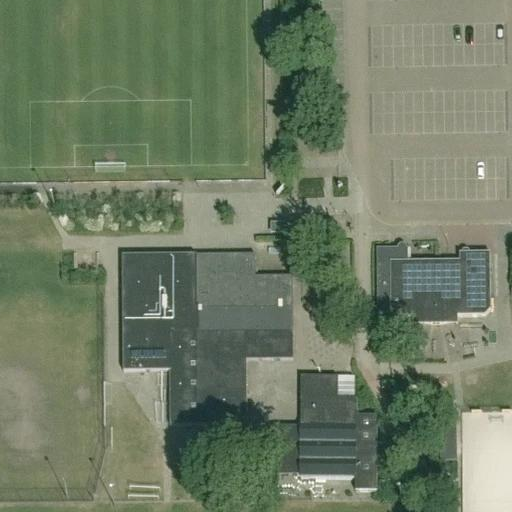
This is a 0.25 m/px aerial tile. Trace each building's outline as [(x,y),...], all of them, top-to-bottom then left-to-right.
[(321,224),(321,242),(333,242),(333,224),(321,224)] [(288,225),(271,226),(272,236),(288,236),(288,225)] [(391,316),(391,320),(416,319),(423,325),(432,326),(441,326),(450,324),(457,319),(485,318),(491,312),(491,256),(461,256),(461,264),(409,265),(409,251),(378,251),(378,317),(391,316)] [(196,313),(196,259),(178,259),(178,257),(124,258),(125,374),(171,373),(171,331),(294,330),(294,313),(196,313)] [(256,258),(196,259),(196,313),(294,313),(294,280),(256,280),(256,258)] [(171,373),(171,427),(248,427),(248,362),(294,362),(294,330),(171,331),(171,373)] [(337,381),(301,380),(300,482),(355,483),(355,495),(376,495),(376,419),(356,419),(356,402),(337,402),(337,381)] [(456,431),(441,431),(442,463),(457,463),(456,431)]
